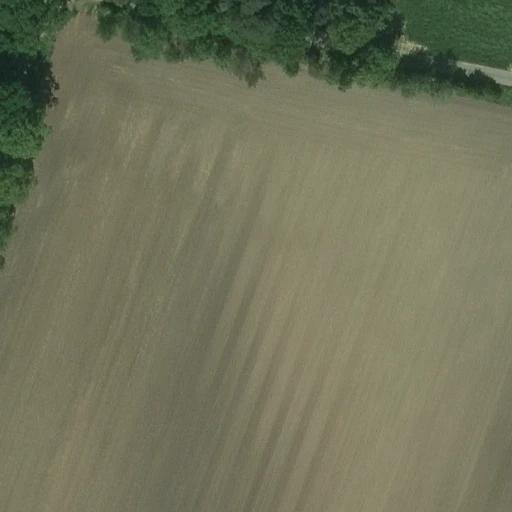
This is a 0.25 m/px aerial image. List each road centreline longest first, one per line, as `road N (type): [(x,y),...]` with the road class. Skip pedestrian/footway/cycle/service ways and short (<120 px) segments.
road 1 (track): [(147,0),(511,79)]
road 2 (unclassified): [(45,0),(0,121)]
